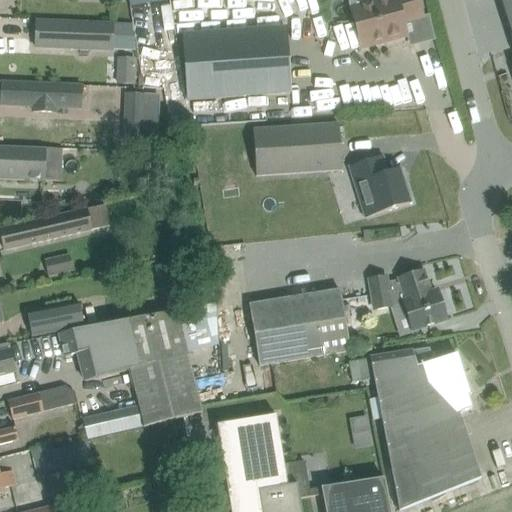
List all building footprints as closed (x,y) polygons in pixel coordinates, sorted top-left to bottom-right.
[(422,18),(417,0),(376,0),(373,1),(372,0),(351,0),(348,1),(356,30),(361,49),(406,37),(403,23),(422,18)] [(511,0),(498,0),(511,42),(511,0)] [(112,25),(36,22),(35,48),(111,52),(111,49),(125,50),(126,25),(112,25)] [(285,28),(265,30),(183,35),(187,101),(290,95),(285,28)] [(132,84),(132,58),(114,57),(113,83),(132,84)] [(1,83),(1,106),(33,107),(32,113),(55,114),(55,108),(80,109),(81,87),(1,83)] [(127,95),(124,140),(143,141),(157,142),(159,97),(145,96),(127,95)] [(338,125),(318,127),(253,131),(256,177),(341,171),(338,125)] [(0,148),(0,180),(44,182),(44,181),(62,182),(62,167),(63,151),(45,150),(0,148)] [(178,168),(176,157),(165,158),(167,169),(178,168)] [(382,157),(349,168),(359,199),(365,219),(377,215),(413,204),(407,183),(403,184),(399,170),(387,174),(382,157)] [(0,230),(0,233),(4,251),(109,227),(104,206),(0,230)] [(58,275),(74,272),(70,255),(54,259),(58,275)] [(385,278),(369,281),(373,301),(374,310),(390,308),(403,304),(412,331),(427,327),(446,321),(444,314),(446,310),(444,301),(439,299),(437,292),(430,294),(423,272),(398,280),(399,281),(386,283),(385,278)] [(350,352),(340,290),(249,305),(259,367),(350,352)] [(84,328),(79,303),(26,313),(31,338),(84,328)] [(85,380),(129,369),(187,354),(176,312),(128,322),(59,335),(64,356),(77,353),(85,380)] [(0,375),(15,372),(9,350),(8,350),(7,344),(0,345),(0,375)] [(356,361),(348,362),(352,383),(360,381),(373,379),(377,398),(369,400),(373,421),(381,419),(398,511),(462,487),(481,480),(460,414),(472,410),(468,397),(470,397),(464,377),(463,373),(465,371),(459,361),(457,355),(455,356),(452,352),(443,359),(433,363),(429,349),(412,352),(412,351),(369,358),(356,361)] [(187,354),(129,369),(144,428),(202,414),(187,354)] [(74,393),(66,387),(7,402),(12,420),(77,403),(74,393)] [(275,417),(216,426),(230,511),(301,511),(299,500),(312,498),(311,496),(308,497),(307,493),(311,492),(310,491),(309,491),(304,462),(284,465),(276,416),(275,416),(275,417)] [(348,420),(353,443),(368,440),(364,417),(348,420)] [(0,446),(10,443),(19,442),(15,428),(0,432),(0,446)] [(30,451),(39,485),(53,481),(51,472),(55,471),(49,446),(30,451)] [(0,489),(15,486),(12,472),(0,474),(0,489)] [(161,480),(164,493),(188,487),(185,474),(161,480)] [(389,511),(384,479),(321,489),(325,511),(389,511)] [(175,511),(181,511),(190,509),(189,499),(178,501),(180,511),(175,511)] [(75,511),(73,501),(34,511),(33,511),(75,511)]
